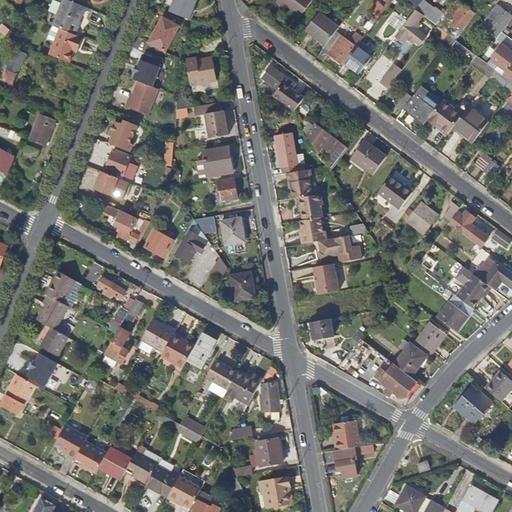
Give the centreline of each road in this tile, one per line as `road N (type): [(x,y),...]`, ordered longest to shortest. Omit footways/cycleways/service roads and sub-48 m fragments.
road 1 (residential): [(511,223),(255,30),(231,28)]
road 2 (residential): [(231,28),(292,357)]
road 3 (residential): [(42,226),(58,227),(292,357)]
road 4 (residential): [(133,0),(42,226)]
road 5 (residential): [(292,357),(321,511)]
road 6 (residential): [(411,423),(511,315)]
road 7 (residential): [(292,357),(411,423)]
road 8 (residential): [(0,452),(106,511)]
